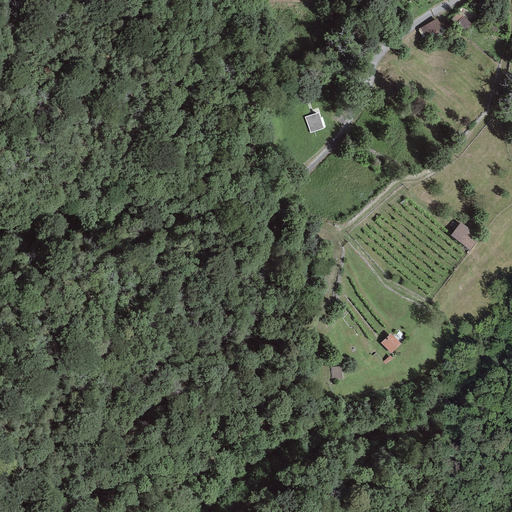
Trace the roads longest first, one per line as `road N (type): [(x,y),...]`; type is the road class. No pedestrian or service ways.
road 1 (track): [(330,226),(311,392),(137,511)]
road 2 (track): [(511,0),(490,113),(445,162),(395,185),(339,234)]
road 3 (track): [(262,190),(328,149),(371,64),(454,0)]
